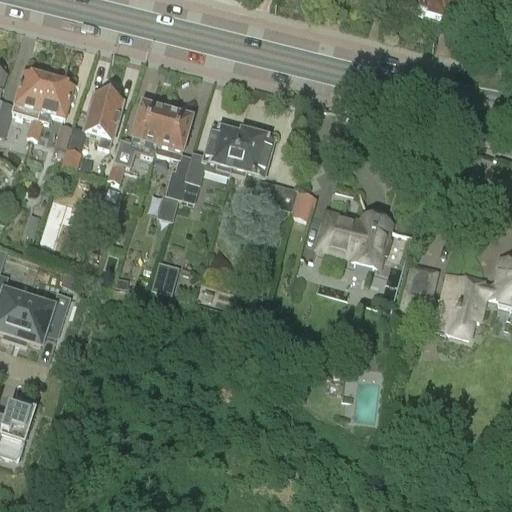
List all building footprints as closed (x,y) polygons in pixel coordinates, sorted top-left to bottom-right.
[(396,0),(394,9),(410,14),(412,15),(414,19),(421,21),(424,19),(443,24),(450,0),(396,0)] [(31,123),(35,124),(37,118),(45,90),(46,85),(21,78),(12,110),(0,107),(0,141),(4,143),(11,119),(30,125),(31,123)] [(45,90),(37,118),(62,125),(72,92),(46,85),(45,90)] [(73,179),(79,160),(84,139),(98,142),(95,153),(107,156),(120,108),(109,105),(110,101),(97,98),(96,102),(93,101),(84,137),(72,134),(66,156),(65,156),(59,174),(73,179)] [(154,164),(155,160),(166,117),(140,110),(130,147),(129,150),(118,147),(107,187),(118,190),(124,175),(131,176),(135,160),(154,164)] [(190,123),(166,117),(155,160),(177,166),(174,178),(171,177),(164,203),(179,207),(191,163),(180,160),(190,123)] [(31,123),(30,125),(25,142),(37,145),(42,126),(35,124),(31,123)] [(71,133),(59,130),(53,151),(65,155),(71,133)] [(191,163),(179,207),(192,211),(202,172),(227,178),(229,174),(237,141),(211,134),(203,164),(191,161),(191,163)] [(237,141),(229,174),(261,183),(271,145),(238,137),(237,141)] [(297,197),(260,187),(254,208),(251,217),(265,221),(267,211),(291,217),(297,197)] [(297,197),(291,217),(290,222),(306,227),(314,201),(297,197)] [(358,229),(324,219),(314,253),(330,258),(331,253),(349,258),(348,263),(347,268),(352,269),(371,275),(375,276),(377,272),(380,262),(383,263),(385,259),(387,255),(388,251),(387,246),(385,245),(389,231),(360,222),(358,229)] [(511,268),(500,265),(493,291),(482,289),(482,288),(465,283),(465,284),(446,280),(433,335),(468,343),(472,325),(478,326),(484,302),(511,308),(511,268)] [(171,301),(178,275),(160,270),(153,297),(171,301)] [(0,346),(13,350),(27,306),(3,298),(7,283),(0,280),(0,339),(2,340),(0,346)] [(403,291),(394,328),(425,335),(434,299),(403,291)] [(51,313),(27,306),(13,350),(25,354),(27,349),(39,352),(48,326),(61,330),(70,303),(56,299),(51,313)] [(251,302),(244,325),(245,325),(244,326),(248,327),(248,325),(259,329),(265,306),(251,302)] [(3,425),(0,423),(0,459),(18,465),(34,416),(17,411),(16,416),(7,413),(3,425)]
